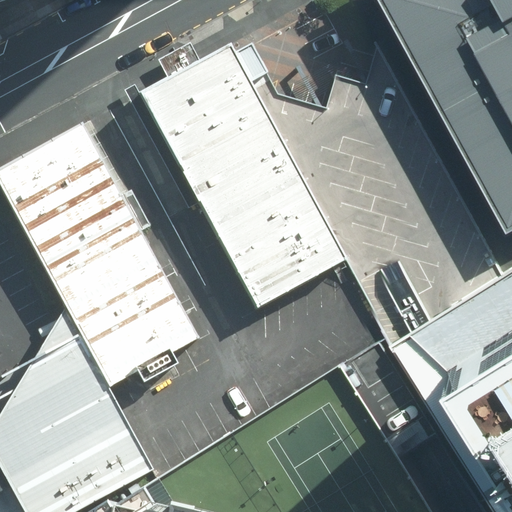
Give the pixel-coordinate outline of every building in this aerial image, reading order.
[(511,0),(399,0),(511,205),(511,0)] [(393,344),(506,274),(383,41),(372,82),(341,74),(331,110),(280,96),(271,101),(353,259),(393,344)] [(237,45),(143,95),(260,309),(353,259),(271,101),(237,45)] [(92,123),(0,172),(0,179),(70,306),(113,385),(142,370),(149,382),(186,363),(180,353),(210,337),(92,123)] [(511,511),(511,270),(506,274),(393,344),(502,511),(511,511)] [(113,385),(70,306),(0,410),(0,453),(32,511),(71,511),(155,467),(113,385)] [(438,431),(382,339),(94,511),(437,511),(401,453),(418,443),(438,431)]
